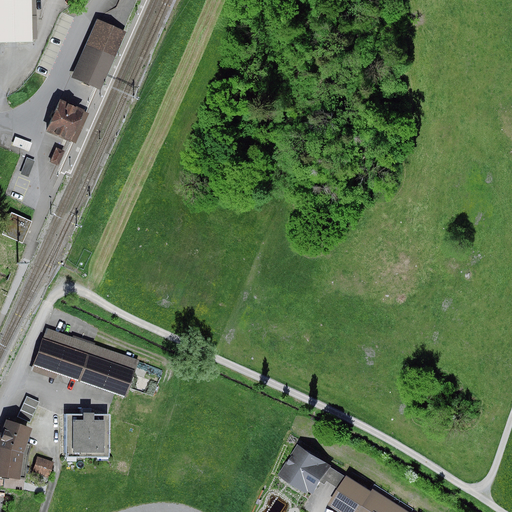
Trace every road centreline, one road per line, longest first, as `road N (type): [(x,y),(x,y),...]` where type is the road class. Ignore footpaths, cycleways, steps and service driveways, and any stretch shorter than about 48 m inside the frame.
road 1 (track): [(48,306),(56,295),(79,290),(411,450),(504,511)]
road 2 (unknown): [(3,124),(9,76),(48,29),(50,0)]
